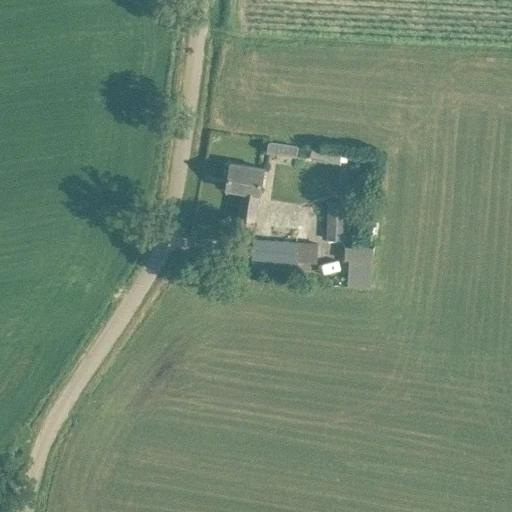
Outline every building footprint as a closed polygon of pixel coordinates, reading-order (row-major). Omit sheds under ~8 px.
[(296,155),(297,146),(269,141),(268,151),(296,155)] [(340,163),(341,157),(341,156),(342,151),(332,149),(311,146),(311,148),(310,157),(310,159),(340,163)] [(256,218),(264,168),(231,162),(227,188),(243,190),(239,215),(256,218)] [(359,162),(350,165),(354,180),(363,177),(359,162)] [(351,222),(351,205),(343,205),(344,200),(329,200),(327,238),(342,238),(354,239),(355,227),(343,227),(343,222),(351,222)] [(311,220),(297,218),(296,230),(271,228),(270,239),(254,238),(252,256),(317,262),(318,241),(309,241),(311,220)] [(372,286),(373,260),(373,259),(373,247),(345,247),(345,258),(349,258),(348,283),(348,286),(372,286)]
